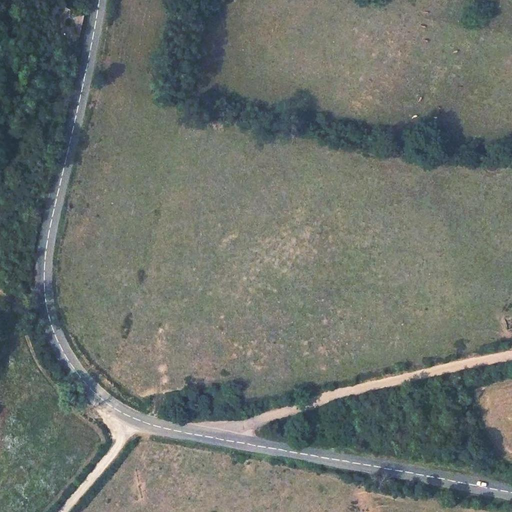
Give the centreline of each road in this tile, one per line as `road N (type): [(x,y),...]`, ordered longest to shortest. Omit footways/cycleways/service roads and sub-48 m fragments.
road 1 (unclassified): [(511,492),(137,421),(96,395),(52,332),(42,287),(97,0)]
road 2 (track): [(511,358),(267,416),(234,439)]
